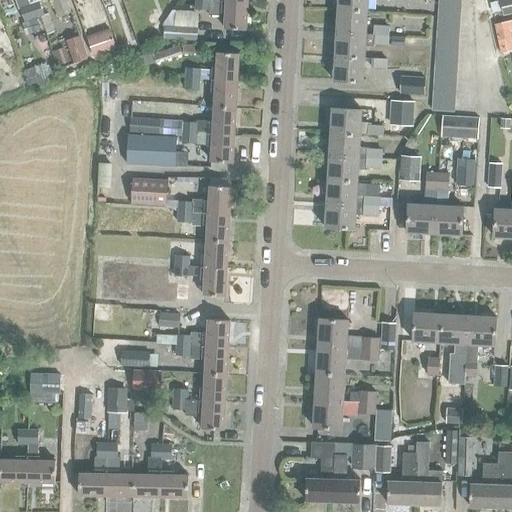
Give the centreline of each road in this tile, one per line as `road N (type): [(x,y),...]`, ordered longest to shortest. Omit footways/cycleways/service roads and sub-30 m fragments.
road 1 (residential): [(270,265),(287,0)]
road 2 (residential): [(256,511),(270,265)]
road 3 (residential): [(270,265),(511,278)]
road 4 (track): [(66,511),(66,337)]
